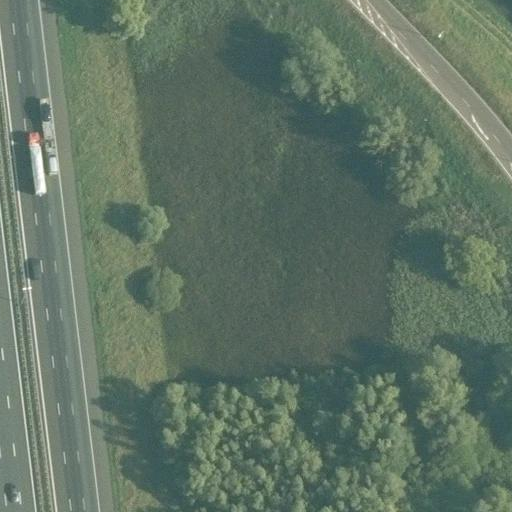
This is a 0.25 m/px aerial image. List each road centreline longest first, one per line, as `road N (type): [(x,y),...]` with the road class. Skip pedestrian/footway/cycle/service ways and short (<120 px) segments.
road 1 (motorway): [(80,511),(18,0)]
road 2 (motorway): [(511,150),(376,0)]
